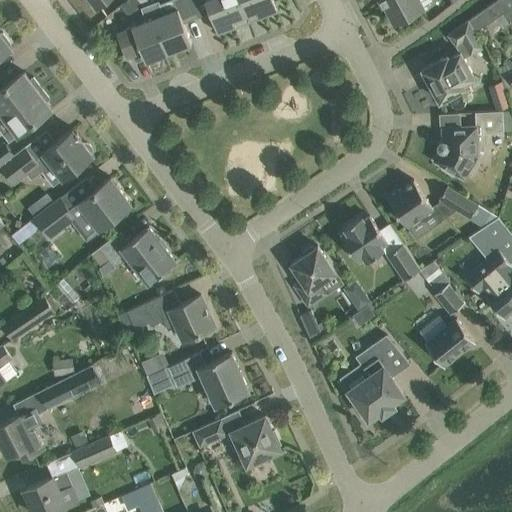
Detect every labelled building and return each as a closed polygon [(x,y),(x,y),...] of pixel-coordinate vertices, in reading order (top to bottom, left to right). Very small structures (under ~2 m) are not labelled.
[(126,0),(121,5),(128,15),(141,4),(137,0),(126,0)] [(157,0),(150,3),(169,51),(192,42),(178,7),(164,13),(159,0),(157,0)] [(179,0),(187,20),(198,16),(192,0),(179,0)] [(246,15),(240,0),(192,0),(198,16),(210,12),(218,32),(236,25),(234,19),(246,15)] [(240,0),(246,15),(258,10),(260,16),(278,9),(274,0),(240,0)] [(382,0),(395,23),(398,21),(400,24),(413,18),(411,14),(423,8),(418,0),(382,0)] [(511,0),(495,0),(469,19),(476,31),(504,13),(511,26),(511,0)] [(132,26),(117,32),(126,56),(142,50),(146,60),(169,51),(150,3),(141,6),(146,20),(132,25),(132,26)] [(457,46),(464,42),(471,54),(484,47),(469,19),(448,34),(457,46)] [(0,57),(12,48),(10,45),(11,42),(3,32),(0,31),(0,57)] [(423,68),(440,100),(466,86),(463,82),(475,76),(461,50),(450,56),(448,54),(423,68)] [(0,111),(3,116),(42,87),(34,76),(30,79),(24,71),(0,89),(0,111)] [(503,79),(488,83),(495,108),(510,104),(503,79)] [(3,116),(11,127),(4,133),(9,140),(53,107),(47,99),(50,97),(42,87),(3,116)] [(435,111),(435,93),(408,94),(409,111),(435,111)] [(504,129),(503,109),(475,111),(476,125),(443,127),(443,139),(442,139),(441,139),(441,140),(440,140),(439,141),(439,142),(438,142),(438,143),(438,144),(438,145),(438,146),(438,147),(439,147),(439,148),(440,148),(440,149),(441,149),(434,160),(464,177),(478,153),(478,149),(484,149),(483,132),(504,131),(504,129)] [(0,171),(4,168),(15,183),(28,173),(32,178),(51,163),(63,178),(94,154),(92,152),(92,148),(91,145),(90,143),(87,142),(84,141),(73,127),(34,157),(25,145),(14,153),(0,164),(0,171)] [(0,143),(0,164),(14,153),(4,140),(0,143)] [(131,203),(111,176),(79,200),(100,227),(131,203)] [(478,203),(448,184),(439,198),(441,199),(432,205),(414,179),(388,197),(408,224),(420,215),(429,228),(456,209),(470,217),(478,203)] [(75,216),(61,196),(35,216),(50,235),(75,216)] [(341,234),(359,260),(364,256),(367,260),(384,248),(382,245),(388,241),(370,214),(364,218),(362,215),(344,227),(347,230),(341,234)] [(511,250),(511,231),(499,215),(481,229),(496,249),(465,275),(478,290),(483,286),(488,293),(486,294),(504,316),(511,309),(511,266),(510,264),(511,262),(506,256),(511,250)] [(92,252),(101,265),(100,266),(104,275),(129,255),(149,281),(157,275),(159,278),(171,269),(169,265),(175,260),(149,225),(129,240),(121,229),(92,252)] [(422,268),(404,242),(388,253),(405,279),(422,268)] [(337,272),(329,261),(318,244),(315,246),(311,245),(303,251),(303,254),(291,262),(304,281),(297,287),(308,304),(328,291),(322,282),(337,272)] [(433,260),(420,270),(437,291),(438,290),(448,282),(450,280),(433,260)] [(438,290),(454,310),(464,302),(448,282),(438,290)] [(120,312),(127,328),(134,325),(135,327),(149,321),(151,325),(164,319),(167,327),(176,323),(184,338),(215,324),(201,293),(180,303),(174,288),(120,312)] [(356,292),(353,300),(359,309),(371,301),(362,288),(356,292)] [(3,323),(12,336),(59,304),(51,293),(47,296),(45,294),(3,323)] [(368,304),(357,311),(364,321),(375,313),(368,304)] [(300,314),(310,334),(321,329),(311,308),(300,314)] [(420,330),(428,340),(426,342),(444,365),(475,339),(457,317),(448,324),(440,314),(420,330)] [(411,362),(389,331),(356,354),(370,373),(348,389),(354,397),(351,399),(360,412),(363,410),(369,418),(380,410),(383,414),(396,404),(394,401),(405,393),(392,375),(411,362)] [(0,383),(7,379),(18,371),(9,357),(11,356),(3,344),(0,345),(0,383)] [(241,393),(249,389),(232,351),(206,362),(201,350),(168,365),(175,380),(177,385),(198,376),(204,390),(209,388),(216,404),(225,400),(225,401),(227,401),(229,401),(231,401),(234,400),(236,399),(237,398),(239,396),(240,395),(241,394),(241,393)] [(168,365),(148,374),(155,389),(175,380),(168,365)] [(68,374),(39,390),(46,403),(75,388),(68,374)] [(21,447),(25,455),(46,445),(34,422),(41,419),(35,407),(20,415),(19,413),(0,422),(0,437),(9,454),(21,447)] [(266,414),(246,423),(239,408),(193,429),(200,445),(228,433),(235,449),(238,447),(246,463),(251,460),(253,464),(267,458),(265,454),(281,447),(279,443),(280,442),(275,429),(273,430),(266,414)] [(74,450),(81,465),(118,449),(111,434),(74,450)] [(53,476),(53,475),(25,487),(35,511),(47,511),(80,498),(67,470),(53,476)] [(151,482),(124,494),(130,508),(139,504),(142,511),(161,511),(164,511),(151,482)]
